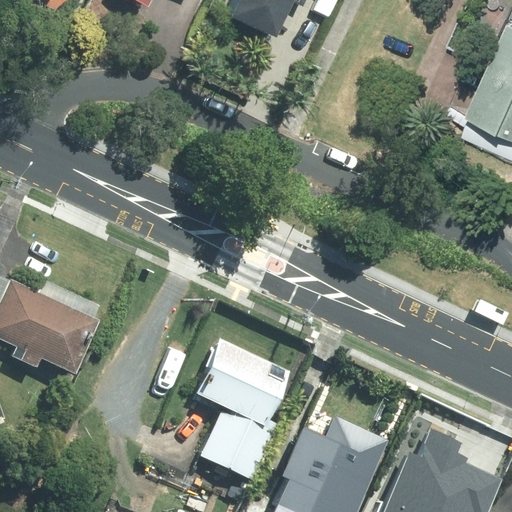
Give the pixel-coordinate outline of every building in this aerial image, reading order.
[(61,0),(32,0),(51,8),(54,3),(59,5),(61,0)] [(233,0),(227,15),(271,35),(286,0),(289,0),(300,5),(302,0),(233,0)] [(511,31),(503,52),(506,54),(467,139),(511,159),(511,31)] [(36,355),(70,371),(95,320),(8,279),(0,296),(0,338),(12,344),(7,354),(31,365),(36,355)] [(197,452),(250,477),(276,422),(262,416),(285,368),(215,336),(191,388),(220,401),(197,452)] [(275,490),(323,511),(335,487),(356,496),(383,438),(331,414),(319,441),(296,431),(282,460),(288,462),(275,490)] [(467,511),(468,511),(470,511),(476,511),(494,473),(459,457),(461,453),(451,448),(456,438),(427,424),(415,450),(402,445),(370,511),(467,511)] [(170,499),(164,511),(191,511),(193,509),(170,499)]
